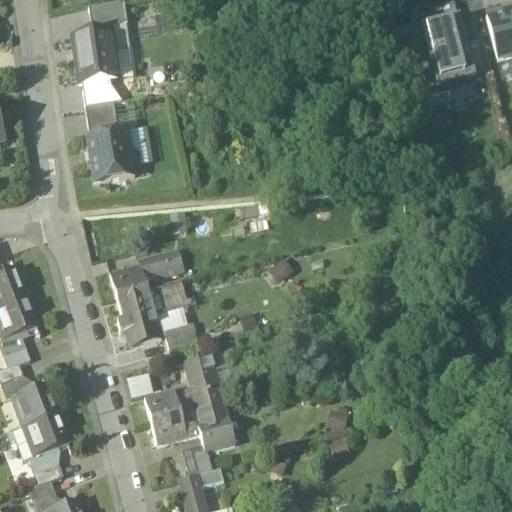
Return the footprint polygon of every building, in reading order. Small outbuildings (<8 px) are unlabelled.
[(123,5),(88,12),(91,32),(110,29),(110,31),(127,28),(123,5)] [(428,15),(432,32),(459,25),(455,9),(428,15)] [(511,18),(486,26),(498,70),(511,66),(511,18)] [(465,51),(459,25),(432,32),(421,35),(432,78),(442,75),(447,93),(474,87),(473,83),(465,51)] [(92,38),(71,41),(78,88),(93,86),(93,88),(110,86),(109,84),(118,82),(110,31),(110,29),(91,32),(92,38)] [(479,48),(465,51),(473,83),(487,80),(479,48)] [(106,92),(82,95),(84,112),(108,109),(106,92)] [(108,109),(84,112),(89,141),(117,136),(113,108),(108,109)] [(89,141),(87,142),(94,187),(134,180),(134,176),(133,176),(138,169),(136,160),(130,155),(126,135),(117,136),(89,141)] [(178,256),(138,266),(139,271),(140,270),(144,283),(155,280),(156,283),(176,278),(175,272),(182,270),(178,256)] [(139,271),(110,279),(117,302),(147,294),(144,283),(140,270),(139,271)] [(0,278),(0,312),(26,303),(15,273),(0,278)] [(180,285),(148,294),(154,319),(162,317),(164,318),(187,311),(180,285)] [(117,302),(116,303),(122,325),(117,327),(119,337),(125,336),(129,352),(161,344),(154,319),(148,294),(147,294),(117,302)] [(26,303),(0,312),(0,336),(4,346),(20,339),(37,333),(26,303)] [(191,329),(163,336),(169,355),(196,347),(191,329)] [(4,346),(0,347),(0,354),(3,363),(25,354),(20,339),(4,346)] [(25,354),(3,363),(7,374),(19,370),(30,366),(25,354)] [(224,357),(211,360),(220,392),(232,389),(228,374),(224,357)] [(211,360),(183,368),(196,415),(224,408),(220,392),(211,360)] [(253,367),(228,374),(232,389),(233,391),(257,384),(253,367)] [(7,374),(0,376),(0,388),(1,390),(23,381),(19,370),(7,374)] [(150,377),(129,383),(134,403),(155,397),(150,377)] [(23,381),(1,390),(6,404),(12,401),(12,402),(29,396),(23,381)] [(29,396),(12,402),(24,432),(57,419),(46,390),(29,396)] [(174,395),(144,403),(150,427),(180,418),(174,395)] [(224,408),(196,415),(200,431),(197,432),(199,439),(202,451),(204,457),(205,456),(235,448),(224,408)] [(347,430),(348,413),(329,412),(328,430),(347,430)] [(180,418),(150,427),(157,450),(187,442),(183,430),(180,418)] [(24,432),(7,439),(10,447),(15,445),(23,466),(28,464),(29,465),(51,456),(69,449),(57,419),(24,432)] [(195,427),(183,430),(187,442),(199,439),(197,432),(195,427)] [(202,451),(183,456),(190,482),(197,480),(210,476),(205,456),(204,457),(202,451)] [(51,456),(29,465),(34,479),(56,471),(51,456)] [(56,471),(34,479),(38,491),(50,487),(61,482),(56,471)] [(210,476),(197,480),(200,492),(223,486),(219,474),(210,476)] [(190,482),(179,485),(182,497),(200,492),(197,480),(190,482)] [(38,491),(27,495),(32,506),(54,498),(50,487),(38,491)] [(200,492),(182,497),(186,511),(205,511),(200,492)] [(59,511),(54,498),(32,506),(33,511),(59,511)]
